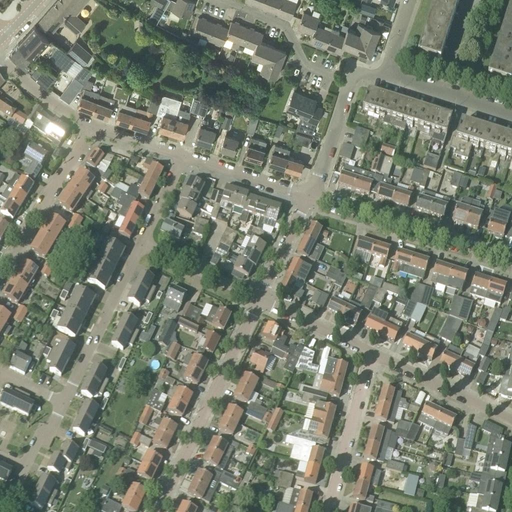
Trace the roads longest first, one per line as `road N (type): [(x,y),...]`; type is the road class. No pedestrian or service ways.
road 1 (residential): [(150,511),(259,303)]
road 2 (residential): [(511,260),(310,199)]
road 3 (residential): [(55,398),(137,238)]
road 4 (residential): [(0,276),(94,125)]
road 5 (residential): [(210,0),(284,29),(308,70),(352,87)]
road 6 (residential): [(329,511),(371,355)]
road 7 (residential): [(511,421),(371,355)]
road 8 (residential): [(310,199),(179,153)]
road 9 (residential): [(259,303),(137,238)]
road 10 (residential): [(511,114),(382,75)]
road 11 (residential): [(371,355),(259,303)]
